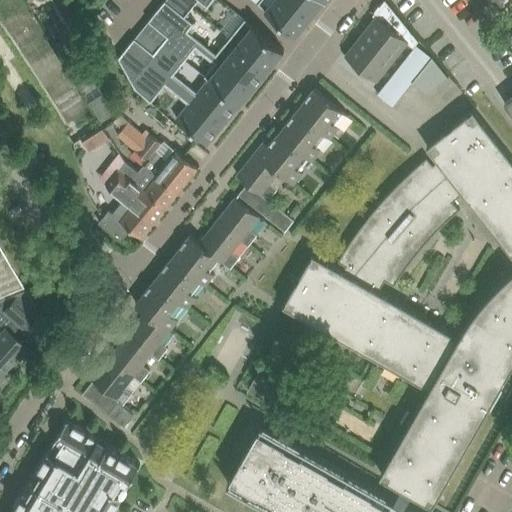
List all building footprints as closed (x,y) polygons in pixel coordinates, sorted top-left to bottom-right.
[(165,0),(157,10),(186,33),(188,30),(196,21),(195,20),(194,22),(185,15),(184,15),(166,0),(165,0)] [(312,16),(292,0),(259,0),(258,2),(297,34),(312,16)] [(292,0),(312,16),(325,0),(292,0)] [(385,0),(384,0),(373,14),(374,15),(375,14),(376,15),(345,54),(377,80),(408,42),(414,47),(419,40),(385,0)] [(491,0),(488,3),(482,8),(495,24),(505,16),(491,0)] [(149,20),(168,36),(177,43),(186,33),(157,10),(149,20)] [(245,18),(230,36),(270,68),(284,50),(245,18)] [(216,54),(216,53),(188,30),(186,33),(177,43),(168,36),(164,41),(186,59),(196,47),(215,63),(205,75),(209,78),(241,104),(255,86),(216,54)] [(69,33),(53,43),(70,70),(86,60),(69,33)] [(230,36),(216,53),(216,54),(255,86),(270,68),(230,36)] [(135,37),(127,47),(146,63),(148,60),(225,123),(240,104),(241,104),(209,78),(198,92),(175,73),(186,59),(164,41),(154,52),(135,37)] [(417,44),(378,93),(394,106),(413,82),(427,94),(449,76),(432,57),(417,44)] [(146,63),(127,47),(119,56),(136,87),(151,101),(166,85),(188,103),(177,118),(208,143),(225,123),(148,60),(146,63)] [(315,87),(297,110),(326,133),(331,137),(339,127),(334,123),(345,110),(315,87)] [(116,116),(103,96),(89,104),(102,124),(116,116)] [(511,157),(474,109),(427,146),(438,159),(434,163),(428,156),(418,164),(405,176),(393,189),(381,202),(369,216),(358,230),(348,245),(338,260),(347,265),(344,270),(313,252),(284,304),(430,387),(381,473),(434,503),(511,366),(511,157)] [(297,110),(279,132),(308,156),(313,160),(322,149),(317,145),(326,133),(297,110)] [(130,120),(118,135),(115,139),(144,163),(143,165),(157,175),(178,192),(198,167),(165,140),(163,142),(150,132),(148,134),(130,120)] [(88,137),(82,140),(89,150),(95,147),(109,137),(103,127),(88,137)] [(264,140),(256,151),(280,170),(295,183),(304,172),(299,168),(308,156),(279,132),(269,144),(264,140)] [(256,151),(237,174),(248,182),(269,199),(278,187),(271,181),(280,170),(256,151)] [(127,160),(119,169),(165,207),(178,192),(157,175),(143,165),(139,170),(127,160)] [(165,207),(119,169),(107,184),(125,198),(154,222),(165,207)] [(269,199),(248,182),(239,193),(240,194),(285,230),(294,219),(269,199)] [(217,220),(242,239),(249,245),(258,234),(250,228),(260,216),(236,196),(217,220)] [(154,222),(125,198),(114,212),(110,209),(99,222),(121,240),(131,228),(142,237),(154,222)] [(217,220),(200,242),(220,257),(218,259),(230,268),(239,256),(233,251),(242,239),(217,220)] [(190,234),(172,258),(201,281),(205,284),(215,273),(210,269),(218,259),(220,257),(200,242),(190,234)] [(0,295),(24,286),(0,245),(0,295)] [(172,258),(154,280),(183,303),(188,307),(197,296),(192,292),(201,281),(172,258)] [(146,311),(170,330),(179,318),(175,315),(183,303),(154,280),(136,303),(146,311)] [(0,378),(6,372),(2,369),(24,344),(10,332),(19,323),(24,327),(37,313),(32,309),(36,305),(25,288),(0,298),(0,324),(3,327),(0,330),(0,378)] [(146,311),(128,334),(152,353),(159,358),(169,347),(161,341),(170,330),(146,311)] [(128,334),(110,356),(135,376),(142,382),(151,370),(143,364),(152,353),(128,334)] [(110,356),(92,378),(94,380),(119,400),(124,403),(132,393),(125,388),(135,376),(110,356)] [(119,400),(94,380),(83,393),(109,413),(119,400)] [(111,511),(123,493),(116,489),(123,478),(129,482),(141,463),(67,420),(56,439),(63,443),(56,454),(50,450),(38,469),(45,473),(38,484),(33,480),(34,479),(33,478),(14,511),(16,511),(111,511)] [(258,430),(231,478),(232,478),(233,477),(243,483),(239,489),(279,511),(417,511),(273,430),(270,436),(258,430)]
